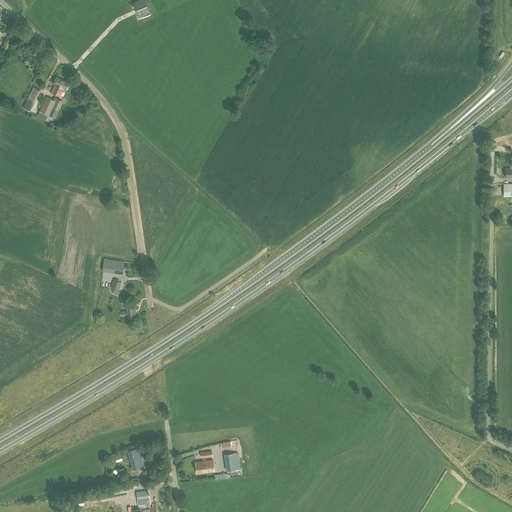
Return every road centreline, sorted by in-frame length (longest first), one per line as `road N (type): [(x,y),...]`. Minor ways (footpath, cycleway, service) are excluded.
road 1 (trunk): [(0,450),(245,299),(511,91)]
road 2 (trunk): [(468,115),(247,286),(0,441)]
road 3 (unclassified): [(147,304),(114,114),(0,1)]
road 4 (unclassified): [(511,451),(487,435),(492,185)]
